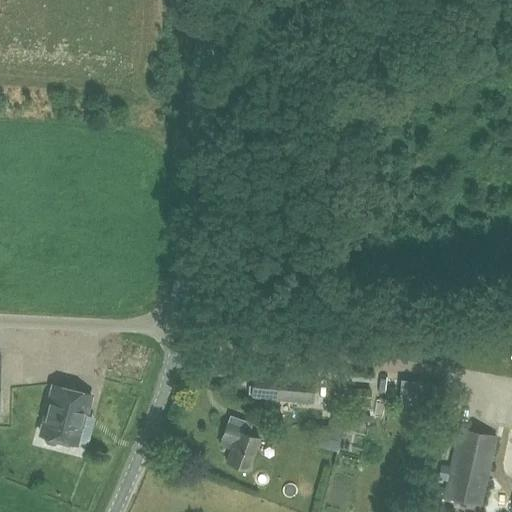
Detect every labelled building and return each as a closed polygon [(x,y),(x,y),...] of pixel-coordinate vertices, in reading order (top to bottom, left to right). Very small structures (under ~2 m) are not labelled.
[(250,397),(312,402),(313,398),(321,399),(322,387),(314,386),(315,377),(252,371),(250,397)] [(426,409),(428,380),(400,378),(398,407),(426,409)] [(83,412),(85,412),(90,394),(53,385),(40,434),(44,435),(43,438),(46,443),(53,445),(58,442),(59,438),(76,443),(83,412)] [(331,402),(370,405),(371,388),(333,385),(331,402)] [(124,392),(116,427),(131,430),(138,395),(124,392)] [(243,433),(245,427),(228,421),(220,443),(230,447),(225,461),(248,469),(259,438),(243,433)] [(443,497),(482,505),(497,435),(459,426),(443,497)]
